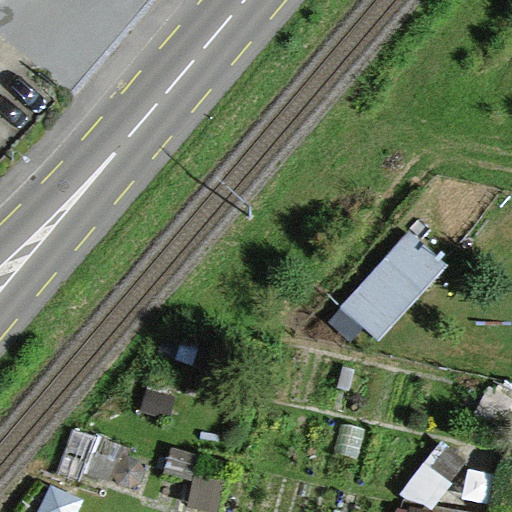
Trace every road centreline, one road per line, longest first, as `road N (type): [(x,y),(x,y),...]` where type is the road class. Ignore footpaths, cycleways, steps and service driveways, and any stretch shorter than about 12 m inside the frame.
road 1 (primary): [(93,182),(245,0)]
road 2 (primary): [(0,323),(93,182)]
